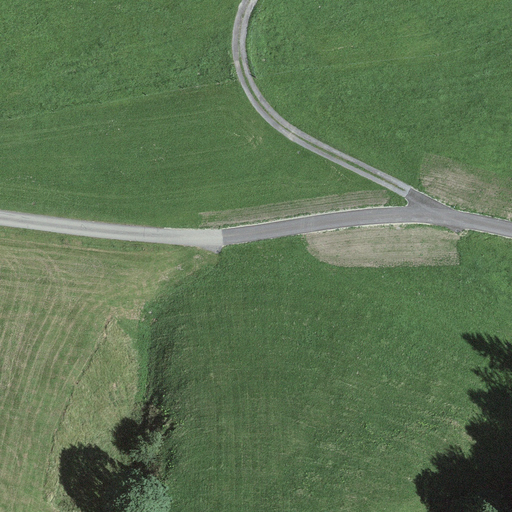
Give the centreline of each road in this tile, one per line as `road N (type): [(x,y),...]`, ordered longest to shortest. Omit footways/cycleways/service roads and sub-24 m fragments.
road 1 (track): [(511,230),(404,214),(259,233),(134,236),(0,218)]
road 2 (track): [(438,215),(297,136),(260,102),(239,62),(250,0)]
